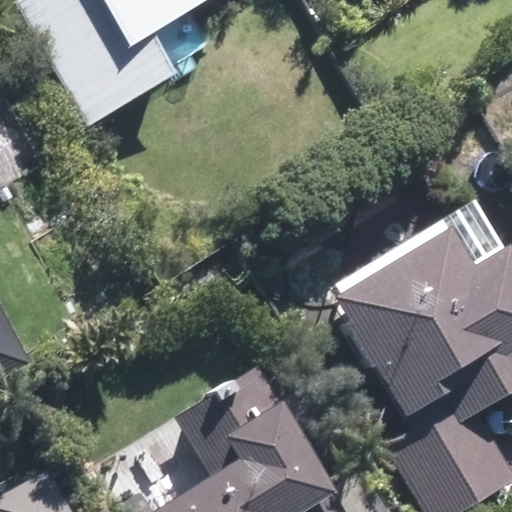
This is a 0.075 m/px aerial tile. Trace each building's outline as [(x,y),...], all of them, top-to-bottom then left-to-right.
[(30,0),(16,8),(88,131),(175,79),(153,43),(222,0),(30,0)] [(475,274),(453,235),(334,304),(345,323),(342,325),(373,377),(377,374),(407,424),(422,415),(428,426),(386,451),(422,511),(463,511),(511,482),(511,474),(477,419),(511,399),(511,254),(511,252),(475,274)] [(0,381),(32,365),(0,305),(0,381)] [(282,411),(258,371),(173,423),(212,484),(166,511),(343,511),(336,499),(338,499),(284,411),(282,411)] [(0,511),(69,511),(48,474),(0,497),(0,511)]
